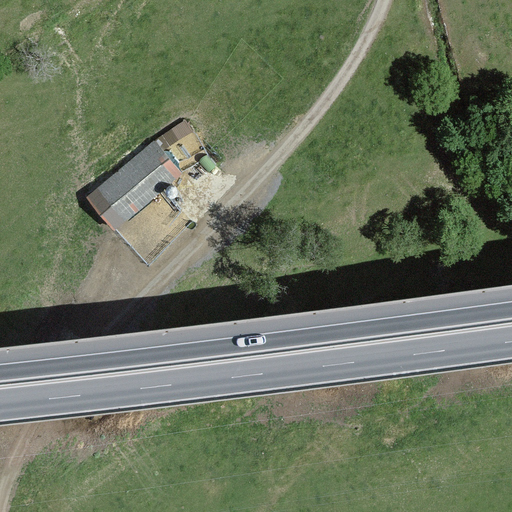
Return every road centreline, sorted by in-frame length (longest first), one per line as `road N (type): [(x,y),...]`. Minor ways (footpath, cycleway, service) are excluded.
road 1 (trunk): [(511,310),(0,373)]
road 2 (trunk): [(0,404),(511,341)]
